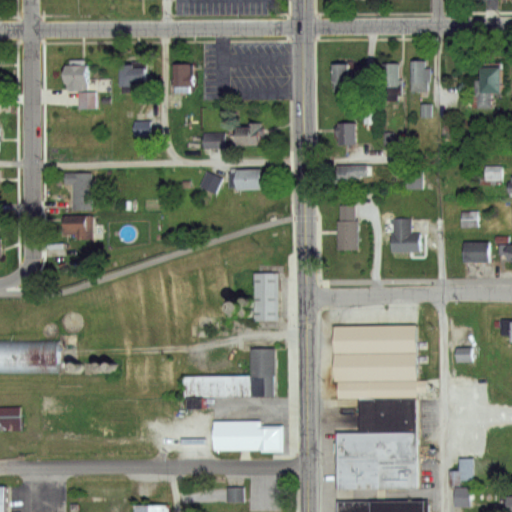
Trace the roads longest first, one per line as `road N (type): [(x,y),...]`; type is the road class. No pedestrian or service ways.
road 1 (residential): [(511,23),(0,27)]
road 2 (secondary): [(306,511),(303,0)]
road 3 (residential): [(306,466),(0,467)]
road 4 (residential): [(0,283),(23,273),(33,254),(31,0)]
road 5 (residential): [(511,293),(305,296)]
